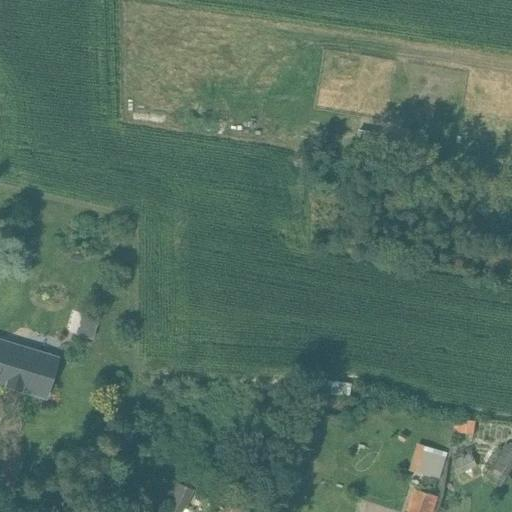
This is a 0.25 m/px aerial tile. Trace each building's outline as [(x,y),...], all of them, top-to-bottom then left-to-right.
[(367,127),(365,148),(391,152),(394,131),(367,127)] [(334,288),(327,337),(374,344),(377,324),(416,330),(421,301),(334,288)] [(485,390),(511,394),(511,315),(481,310),(478,330),(493,333),(491,350),(506,353),(503,370),(488,368),(485,390)] [(92,316),(86,336),(93,338),(99,318),(92,316)] [(58,359),(0,341),(0,383),(7,386),(6,387),(21,391),(21,390),(46,398),(58,359)] [(432,362),(402,358),(399,377),(429,382),(432,362)] [(323,394),(349,397),(351,383),(325,380),(323,394)] [(455,418),(453,432),(473,435),(475,421),(455,418)] [(500,454),(493,467),(485,477),(502,488),(511,470),(511,447),(506,444),(500,454)] [(424,446),(416,473),(439,480),(448,453),(424,446)] [(472,452),(453,461),(459,475),(479,467),(472,452)] [(178,483),(165,511),(186,511),(195,491),(178,483)] [(405,511),(435,511),(440,498),(414,489),(405,511)]
